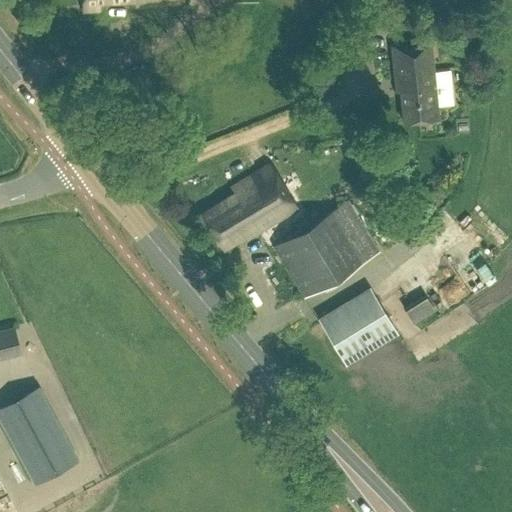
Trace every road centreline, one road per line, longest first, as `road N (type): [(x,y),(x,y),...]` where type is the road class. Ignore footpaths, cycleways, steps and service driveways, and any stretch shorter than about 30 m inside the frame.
road 1 (primary): [(321,439),(82,153)]
road 2 (primary): [(82,153),(0,49)]
